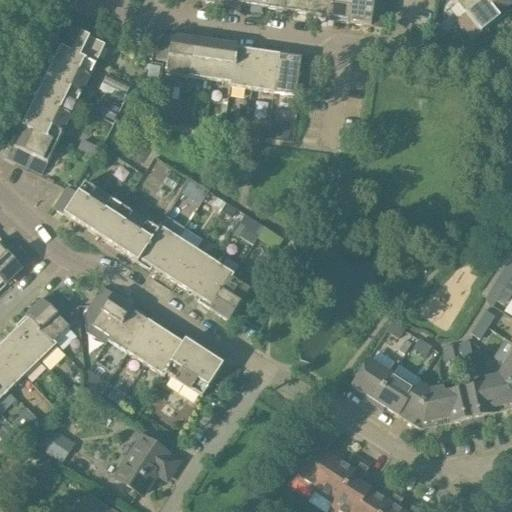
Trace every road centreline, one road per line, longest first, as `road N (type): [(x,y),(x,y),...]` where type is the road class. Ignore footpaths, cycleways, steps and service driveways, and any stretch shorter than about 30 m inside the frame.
road 1 (residential): [(511,40),(481,65),(117,0)]
road 2 (residential): [(494,462),(434,473),(270,378)]
road 3 (residential): [(270,378),(63,253)]
road 4 (residential): [(270,378),(186,511)]
road 5 (residential): [(0,135),(65,0)]
